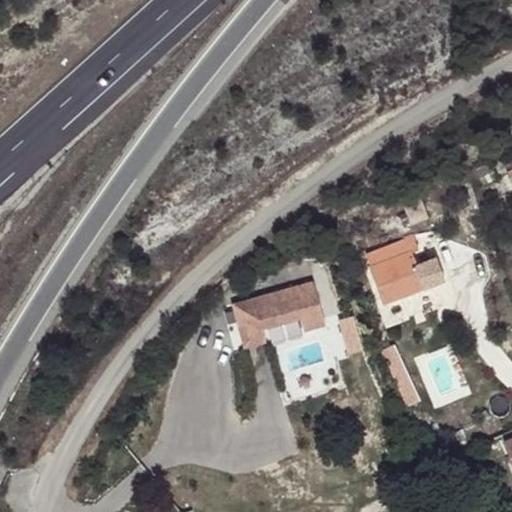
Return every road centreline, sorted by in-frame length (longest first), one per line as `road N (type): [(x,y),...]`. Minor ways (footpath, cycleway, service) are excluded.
road 1 (unclassified): [(40,511),(80,426),(135,342),(193,279),(358,152),(511,60)]
road 2 (motorway): [(0,372),(32,312),(174,111),(268,0)]
road 3 (motorway): [(0,157),(176,0)]
